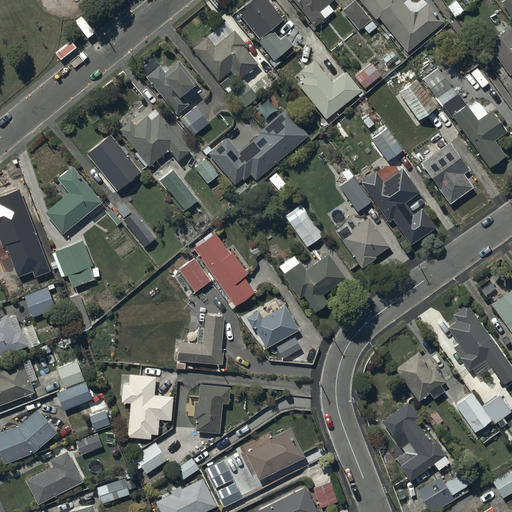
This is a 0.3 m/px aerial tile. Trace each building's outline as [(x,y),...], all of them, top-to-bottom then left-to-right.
[(266,0),(250,0),(236,12),(259,40),(257,41),(273,61),(280,56),(281,58),(287,53),(286,52),(293,46),(285,35),(279,39),(271,29),(283,20),(266,0)] [(292,0),(314,27),(333,11),(328,5),(333,0),(292,0)] [(354,0),(341,11),(358,31),(371,20),(354,0)] [(388,0),(358,0),(375,20),(378,18),(407,53),(444,23),(427,3),(417,12),(410,12),(400,0),(394,0),(391,3),(388,0)] [(511,0),(500,0),(501,2),(500,3),(511,19),(511,18),(511,0)] [(456,1),(448,7),(455,17),(463,11),(456,1)] [(225,21),(192,49),(218,82),(230,72),(237,81),(248,73),(249,74),(253,70),(252,69),(257,65),(243,47),(246,45),(234,30),(233,31),(225,21)] [(511,29),(510,27),(486,44),(509,76),(511,74),(511,29)] [(304,78),(296,84),(325,120),(361,91),(346,72),(332,83),(314,60),(299,72),(304,78)] [(159,66),(145,77),(176,115),(188,105),(181,96),(189,90),(189,91),(197,84),(178,61),(164,72),(159,66)] [(354,77),(364,90),(381,76),(371,63),(354,77)] [(438,69),(423,80),(451,119),(452,118),(457,124),(454,127),(458,132),(461,130),(489,168),(505,156),(494,141),(507,132),(491,111),(486,114),(477,101),(468,107),(458,93),(456,94),(438,69)] [(227,94),(242,111),(258,98),(256,96),(260,92),(254,85),(251,88),(245,80),(227,94)] [(416,80),(398,93),(418,121),(436,108),(416,80)] [(196,106),(179,120),(193,136),(209,122),(196,106)] [(226,138),(207,154),(234,185),(241,179),(243,181),(250,175),(255,181),(308,136),(286,109),(258,132),(259,134),(238,152),(226,138)] [(118,130),(148,167),(168,151),(177,162),(190,152),(159,114),(151,121),(147,116),(135,126),(130,120),(118,130)] [(387,128),(371,139),(387,162),(403,151),(387,128)] [(110,135),(86,154),(116,192),(140,172),(110,135)] [(470,170),(450,142),(441,149),(439,146),(426,156),(428,158),(420,163),(449,204),(472,188),(463,175),(470,170)] [(205,159),(193,168),(207,184),(218,175),(205,159)] [(68,194),(44,213),(62,235),(86,215),(89,218),(99,209),(96,206),(101,203),(72,166),(56,179),(68,194)] [(402,167),(371,189),(402,235),(419,224),(404,203),(419,193),(402,167)] [(347,181),(338,187),(356,212),(371,202),(352,177),(353,176),(348,169),(342,174),(347,181)] [(173,170),(159,182),(167,192),(168,191),(184,211),(197,201),(173,170)] [(276,173),(268,179),(280,193),(288,186),(276,173)] [(0,215),(1,219),(0,219),(0,238),(6,236),(9,245),(29,237),(31,242),(38,240),(17,182),(0,188),(0,193),(2,198),(0,199),(0,215)] [(300,204),(284,216),(306,248),(323,236),(300,204)] [(122,221),(144,248),(156,238),(134,211),(122,221)] [(346,222),(334,231),(361,269),(376,259),(375,257),(389,247),(368,218),(351,229),(346,222)] [(196,247),(193,249),(231,302),(228,304),(232,309),(254,293),(243,277),(247,274),(231,252),(229,254),(223,245),(224,244),(220,238),(218,239),(214,233),(211,235),(210,233),(195,245),(196,247)] [(61,278),(67,276),(72,288),(94,280),(89,268),(92,267),(82,241),(54,252),(54,253),(52,254),(61,278)] [(5,248),(0,249),(0,283),(6,281),(3,275),(13,272),(5,248)] [(293,256),(278,267),(283,274),(282,275),(299,299),(303,296),(315,313),(328,303),(322,295),(346,278),(328,253),(305,270),(300,262),(298,263),(293,256)] [(194,258),(177,270),(180,274),(175,277),(183,288),(188,284),(194,293),(210,281),(194,258)] [(47,287),(24,296),(32,318),(55,309),(47,287)] [(511,290),(490,306),(511,334),(511,290)] [(78,294),(69,298),(81,331),(91,327),(78,294)] [(511,368),(467,304),(452,315),(456,321),(447,328),(458,344),(453,348),(460,358),(459,358),(468,371),(471,369),(476,376),(490,367),(503,385),(511,378),(511,368)] [(258,311),(245,318),(251,329),(253,328),(265,349),(297,331),(284,306),(262,318),(258,311)] [(0,317),(0,356),(27,346),(15,315),(8,318),(7,315),(0,317)] [(187,342),(177,342),(176,362),(221,365),(223,316),(203,315),(202,329),(196,329),(196,336),(187,336),(187,342)] [(294,337),(276,348),(282,359),(300,348),(294,337)] [(431,370),(417,351),(393,369),(417,403),(429,394),(433,399),(444,391),(440,386),(446,382),(435,367),(431,370)] [(20,360),(0,367),(0,404),(34,391),(30,381),(36,379),(29,359),(21,362),(20,360)] [(76,360),(56,367),(64,388),(84,381),(76,360)] [(155,377),(129,374),(128,385),(122,385),(121,403),(129,404),(127,438),(150,440),(150,435),(157,435),(158,420),(171,421),(172,397),(154,395),(155,377)] [(84,383),(57,394),(63,411),(91,399),(84,383)] [(230,387),(199,385),(198,402),(194,402),(193,420),(195,421),(195,432),(219,433),(221,404),(229,404),(230,387)] [(491,421),(481,406),(471,393),(454,406),(474,434),(491,421)] [(481,406),(491,421),(494,425),(497,423),(501,428),(511,419),(511,414),(497,394),(481,406)] [(404,452),(395,459),(400,466),(398,467),(410,482),(433,465),(438,471),(450,462),(435,442),(432,444),(415,420),(418,418),(407,403),(381,422),(401,449),(401,448),(404,452)] [(57,432),(37,410),(17,427),(0,433),(0,454),(4,465),(33,453),(57,432)] [(105,411),(89,417),(93,430),(110,424),(105,411)] [(247,453),(245,454),(258,481),(304,458),(290,429),(245,448),(247,453)] [(96,433),(75,442),(80,455),(101,446),(96,433)] [(154,443),(134,457),(131,459),(136,468),(139,465),(146,475),(166,460),(154,443)] [(67,451),(49,461),(52,466),(24,481),(37,506),(83,481),(67,451)] [(199,469),(191,458),(174,470),(182,481),(199,469)] [(222,460),(205,469),(214,489),(232,480),(222,460)] [(510,469),(491,480),(501,499),(511,492),(511,471),(511,472),(510,469)] [(440,477),(418,491),(430,511),(431,511),(453,499),(451,496),(472,483),(464,471),(444,483),(440,477)] [(124,479),(96,488),(101,504),(119,498),(120,502),(126,499),(125,496),(129,494),(124,479)] [(204,511),(216,507),(202,479),(180,489),(179,487),(169,492),(170,494),(154,503),(158,511),(204,511)] [(234,482),(216,491),(224,507),(242,498),(234,482)] [(329,482),(312,489),(320,508),(337,501),(329,482)] [(316,511),(304,488),(255,511),(316,511)]
